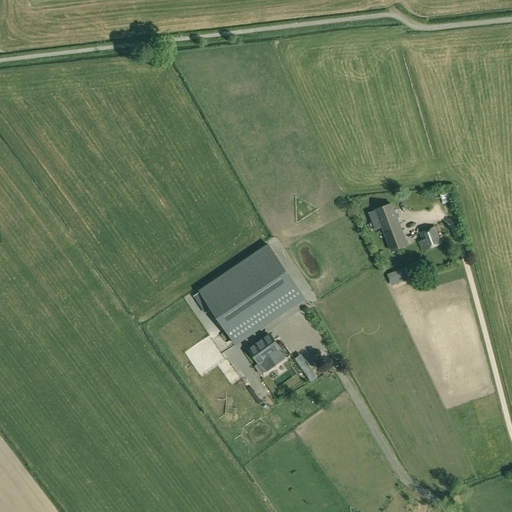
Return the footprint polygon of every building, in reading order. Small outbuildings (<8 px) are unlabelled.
[(446,185),(437,186),(439,195),(447,193),(446,185)] [(392,203),(375,209),(391,252),(408,245),(392,203)] [(423,240),(420,241),(423,250),(441,243),(435,227),(420,233),(423,240)] [(269,245),(200,292),(235,344),(304,297),(269,245)] [(278,336),(295,361),(312,350),(295,325),(278,336)] [(270,335),(249,349),(252,353),(257,361),(259,364),(264,360),(270,368),(280,361),(275,353),(280,349),(274,340),(270,335)] [(260,384),(264,380),(255,370),(251,374),(260,384)]
